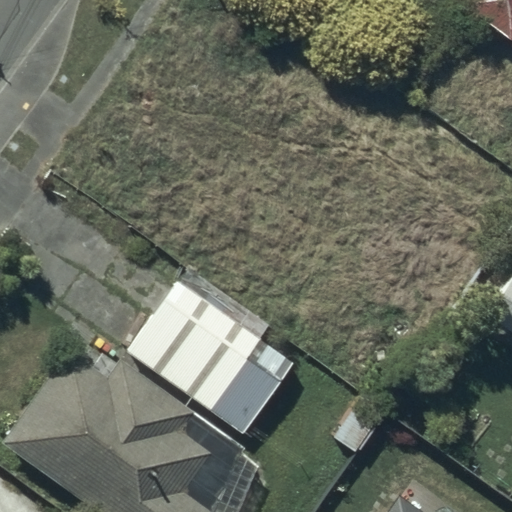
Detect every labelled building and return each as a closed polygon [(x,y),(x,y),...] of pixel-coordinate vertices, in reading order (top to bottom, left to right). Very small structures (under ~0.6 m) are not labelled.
[(511,0),(468,0),(511,32),(511,0)] [(178,262),(120,346),(240,429),(291,355),(259,332),(266,322),(178,262)] [(511,262),(479,307),(511,329),(511,262)] [(62,336),(0,422),(0,436),(106,511),(199,511),(202,509),(205,511),(228,511),(258,450),(116,348),(103,365),(62,336)] [(436,511),(397,484),(377,511),(436,511)]
